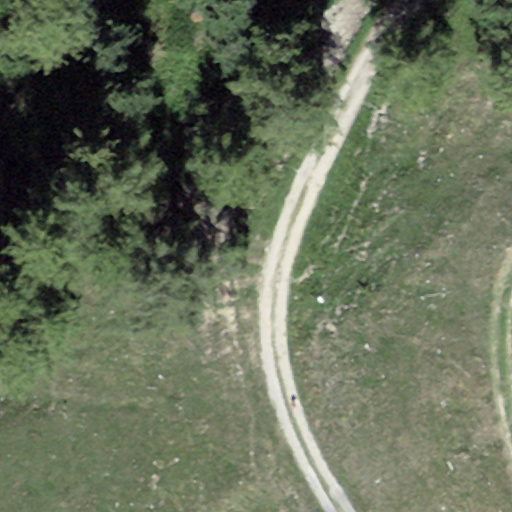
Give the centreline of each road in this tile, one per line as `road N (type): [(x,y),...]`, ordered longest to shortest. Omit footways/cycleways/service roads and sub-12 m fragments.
road 1 (track): [(408,0),(391,17),(305,185),(266,316),(294,414),(341,511)]
road 2 (track): [(511,409),(502,269),(511,255)]
